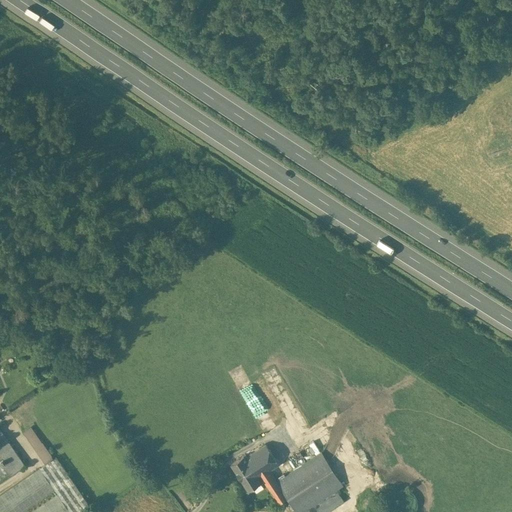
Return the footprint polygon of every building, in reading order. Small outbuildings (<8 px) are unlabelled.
[(31,426),(22,432),(43,461),(52,456),(31,426)] [(26,466),(5,437),(0,440),(0,459),(11,476),(26,466)] [(266,446),(247,458),(246,456),(244,458),(260,483),(261,485),(264,483),(278,505),(287,499),(277,483),(270,472),(279,466),(266,446)] [(321,454),(277,483),(287,499),(288,500),(295,511),(304,511),(335,492),(343,487),(321,454)] [(260,483),(244,458),(231,466),(248,491),(260,483)] [(57,459),(41,470),(56,492),(58,495),(69,511),(81,511),(90,506),(57,459)] [(0,461),(0,480),(9,475),(0,461)] [(41,470),(0,497),(0,511),(26,511),(56,492),(41,470)] [(415,511),(416,510),(418,505),(416,499),(413,495),(409,492),(403,491),(398,492),(394,495),(391,500),(390,505),(391,510),(391,511),(415,511)] [(335,492),(304,511),(331,511),(343,504),(335,492)] [(69,511),(58,495),(32,511),(69,511)]
